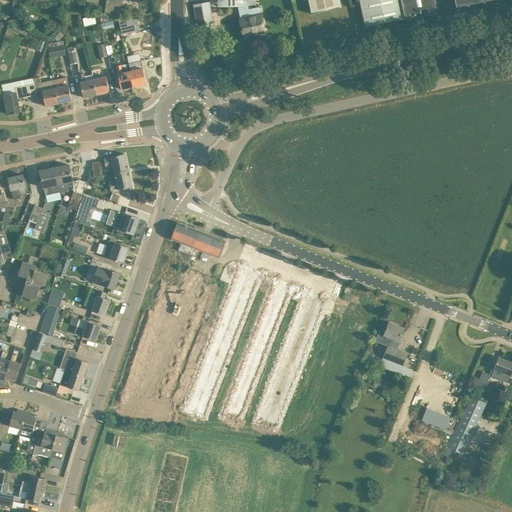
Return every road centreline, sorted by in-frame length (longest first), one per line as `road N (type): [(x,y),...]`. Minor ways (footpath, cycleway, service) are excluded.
road 1 (unclassified): [(207,216),(234,149),(263,124),(511,68)]
road 2 (residential): [(223,387),(320,413),(381,284)]
road 3 (secondary): [(288,88),(511,32)]
road 4 (secondary): [(94,417),(169,202)]
road 5 (tertiary): [(381,284),(207,216)]
road 6 (tertiary): [(511,336),(381,284)]
road 7 (residential): [(192,511),(223,387)]
